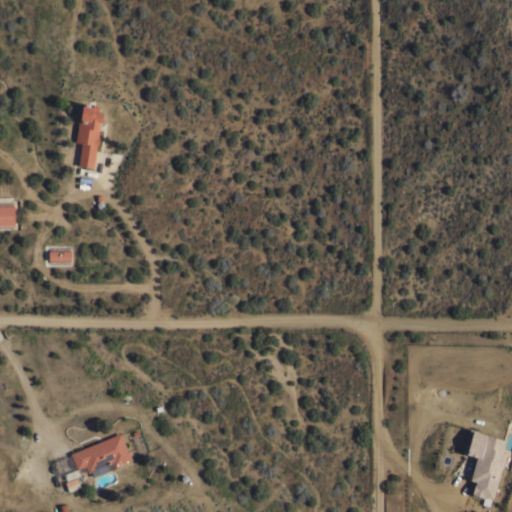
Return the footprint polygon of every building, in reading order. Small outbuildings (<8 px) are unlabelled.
[(93,104),(97,104),(97,106),(98,106),(97,111),(102,111),(101,121),(99,121),(97,136),(98,136),(97,145),(96,144),(92,167),(77,164),(80,142),(74,141),(77,119),(79,119),(81,103),(93,105),(93,104)] [(0,204),(13,204),(14,223),(13,223),(13,225),(0,225),(0,204)] [(48,250),(48,248),(69,248),(69,249),(70,249),(70,259),(69,259),(69,261),(48,261),(48,259),(47,259),(47,250),(48,250)] [(492,498),(483,495),(482,497),(471,493),(473,484),(474,484),(475,481),(469,479),(475,456),(465,453),(472,430),(504,439),(500,451),(505,452),(492,498)] [(119,432),(127,450),(128,450),(131,459),(122,463),(122,462),(115,465),(115,467),(92,476),(90,471),(87,472),(84,465),(76,468),(79,474),(61,482),(59,475),(76,468),(69,452),(119,432)] [(59,511),(58,504),(65,502),(67,510),(59,511)]
